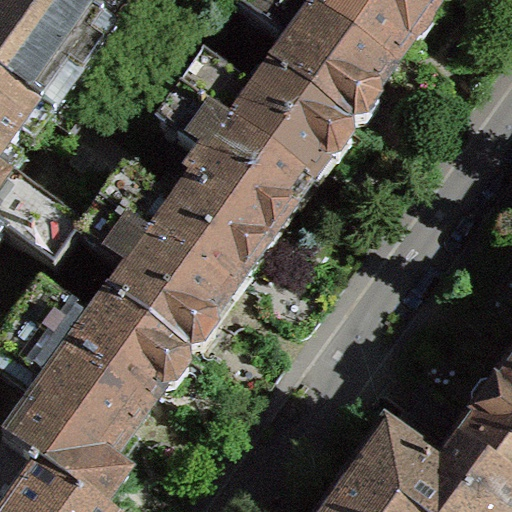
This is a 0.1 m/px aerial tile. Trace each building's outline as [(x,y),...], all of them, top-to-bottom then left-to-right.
[(0,0),(0,85),(40,115),(67,77),(81,87),(103,55),(90,45),(101,29),(89,21),(60,0),(0,0)] [(103,0),(60,0),(89,21),(103,0)] [(377,99),(375,97),(391,74),(287,0),(250,0),(239,16),(280,45),(279,61),(269,74),(350,132),(353,127),(355,129),(366,127),(372,119),(379,109),(377,99)] [(287,0),(391,74),(409,49),(411,50),(419,47),(420,48),(426,39),(433,29),(432,28),(432,19),(431,18),(443,0),(287,0)] [(511,0),(459,0),(496,26),(511,2),(511,0)] [(347,136),(350,132),(269,74),(260,87),(244,93),(205,64),(186,90),(181,97),(309,189),(317,177),(325,166),(328,168),(339,166),(351,148),(349,138),(347,136)] [(0,193),(4,188),(0,184),(0,170),(40,115),(0,85),(0,193)] [(298,215),(293,211),(309,189),(181,97),(158,130),(198,159),(197,174),(187,188),(273,249),(281,239),(298,215)] [(100,211),(227,302),(242,283),(243,280),(249,284),(273,249),(187,188),(178,201),(163,207),(123,178),(100,211)] [(0,193),(0,233),(55,273),(76,243),(82,235),(9,181),(4,188),(0,193)] [(117,272),(116,288),(106,301),(187,360),(190,355),(192,357),(202,355),(209,347),(215,337),(213,327),(211,325),(227,302),(100,211),(82,235),(76,243),(117,272)] [(187,360),(106,301),(97,314),(81,320),(42,292),(18,325),(145,417),(158,399),(162,394),(165,396),(175,394),(188,376),(186,366),(183,364),(187,360)] [(0,362),(35,386),(34,403),(3,445),(95,511),(107,511),(122,492),(128,483),(121,478),(142,449),(128,440),(145,417),(18,325),(5,342),(0,349),(0,362)] [(511,372),(498,392),(488,384),(468,412),(465,417),(426,389),(407,414),(511,489),(511,372)] [(365,465),(354,481),(397,511),(511,511),(511,489),(407,414),(390,438),(386,436),(365,465)] [(95,511),(3,445),(0,443),(0,509),(3,511),(95,511)] [(331,511),(397,511),(354,481),(331,511)]
